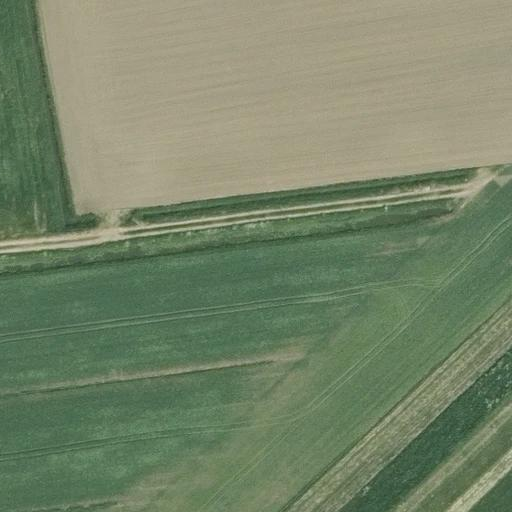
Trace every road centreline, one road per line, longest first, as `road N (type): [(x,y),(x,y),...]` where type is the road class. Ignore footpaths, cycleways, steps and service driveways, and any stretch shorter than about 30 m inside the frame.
road 1 (track): [(0,253),(472,190)]
road 2 (track): [(406,511),(511,410)]
